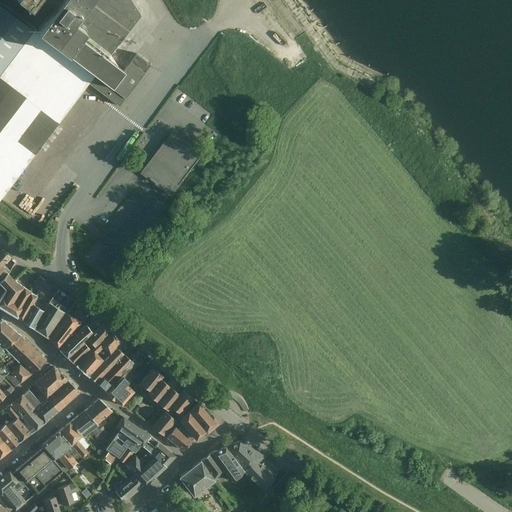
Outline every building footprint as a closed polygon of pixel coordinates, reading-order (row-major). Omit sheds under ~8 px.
[(61,0),(38,32),(0,2),(0,198),(87,84),(119,108),(151,65),(135,53),(122,71),(106,59),(139,15),(129,0),(61,0)] [(173,196),(204,155),(174,133),(143,173),(173,196)] [(0,280),(7,272),(2,264),(8,257),(1,250),(0,251),(0,280)] [(0,298),(0,305),(16,316),(30,291),(15,281),(11,276),(9,275),(7,272),(0,280),(0,283),(3,287),(5,289),(6,289),(0,298)] [(34,283),(40,288),(45,280),(39,276),(34,283)] [(41,289),(38,293),(46,297),(50,300),(57,288),(45,280),(40,288),(41,289)] [(44,311),(33,328),(48,337),(65,313),(67,314),(67,313),(66,313),(75,301),(57,288),(50,300),(49,302),(45,307),(44,310),(44,311)] [(30,291),(16,316),(22,320),(37,295),(30,291)] [(44,310),(45,307),(35,301),(38,296),(37,295),(22,320),(33,328),(44,311),(44,310)] [(65,313),(48,337),(59,349),(74,336),(84,327),(73,336),(71,334),(79,323),(72,317),(67,313),(67,314),(65,313)] [(0,341),(11,353),(24,339),(1,319),(0,320),(0,341)] [(84,343),(86,341),(102,323),(92,334),(84,326),(84,327),(74,336),(59,349),(67,357),(84,343)] [(89,345),(93,348),(99,342),(109,330),(102,323),(86,341),(89,345)] [(106,356),(107,356),(110,353),(115,348),(121,340),(109,330),(99,342),(103,346),(102,347),(108,353),(106,356)] [(38,352),(24,339),(11,353),(25,366),(27,365),(26,364),(38,352)] [(0,361),(2,364),(9,371),(4,375),(15,386),(31,373),(0,342),(0,361)] [(99,342),(93,348),(76,364),(89,375),(103,360),(107,356),(106,356),(103,359),(97,352),(102,347),(103,346),(99,342)] [(76,364),(93,348),(89,345),(92,347),(89,349),(84,343),(67,357),(74,363),(76,364)] [(89,375),(97,383),(114,365),(116,363),(109,356),(117,349),(115,348),(110,353),(107,356),(103,360),(89,375)] [(116,363),(114,365),(122,373),(124,371),(133,363),(132,362),(141,353),(137,349),(129,359),(117,349),(109,356),(116,363)] [(46,360),(38,352),(26,364),(27,365),(25,366),(31,373),(46,360)] [(132,362),(133,363),(124,371),(125,373),(112,387),(110,385),(105,390),(121,405),(121,404),(127,397),(133,391),(125,383),(127,381),(129,383),(135,376),(131,372),(145,357),(141,353),(132,362)] [(2,364),(0,361),(0,374),(2,377),(4,375),(9,371),(2,364)] [(97,383),(105,390),(110,385),(120,375),(122,373),(114,365),(97,383)] [(29,401),(33,407),(46,397),(66,379),(53,366),(34,383),(43,393),(36,399),(28,389),(22,393),(29,401)] [(144,386),(149,391),(160,378),(160,379),(162,376),(152,367),(137,386),(141,389),(144,386)] [(0,388),(5,395),(13,388),(2,377),(0,374),(0,388)] [(170,378),(166,383),(160,379),(160,378),(149,391),(147,393),(147,394),(148,394),(152,398),(157,402),(174,381),(170,378)] [(46,397),(33,407),(32,408),(45,421),(58,410),(79,392),(68,380),(47,397),(46,397)] [(179,394),(173,389),(178,384),(174,381),(157,402),(162,406),(166,409),(167,410),(170,406),(170,405),(179,394)] [(170,405),(170,406),(176,410),(171,416),(174,419),(177,416),(179,413),(180,414),(183,410),(192,398),(182,390),(180,392),(179,394),(170,405)] [(29,401),(22,393),(10,403),(20,414),(23,416),(32,408),(33,407),(29,401)] [(98,398),(84,410),(104,430),(110,425),(105,419),(109,416),(107,415),(111,411),(98,398)] [(17,417),(20,414),(10,403),(4,409),(9,415),(10,414),(13,419),(7,425),(20,441),(30,432),(17,417)] [(210,426),(214,422),(211,418),(198,403),(186,413),(179,419),(183,423),(181,425),(177,428),(182,432),(187,428),(195,438),(205,430),(206,433),(212,428),(210,426)] [(20,414),(17,417),(30,432),(45,421),(32,408),(23,416),(20,414)] [(112,439),(109,436),(104,430),(84,410),(69,421),(82,436),(90,429),(96,437),(100,433),(108,443),(112,439)] [(183,410),(180,414),(179,413),(177,416),(179,419),(186,413),(183,410)] [(183,423),(179,419),(177,416),(174,419),(171,416),(165,411),(157,420),(156,419),(153,423),(154,424),(152,426),(162,435),(171,424),(173,425),(176,421),(181,425),(183,423)] [(140,444),(148,451),(156,441),(149,435),(122,416),(115,426),(119,429),(116,433),(112,439),(108,443),(105,448),(108,450),(115,455),(119,458),(127,446),(133,451),(134,452),(140,444)] [(88,454),(83,449),(89,444),(82,436),(69,421),(59,430),(82,458),(88,454)] [(166,436),(182,449),(192,440),(182,432),(177,428),(181,425),(176,421),(173,425),(174,427),(166,436)] [(20,441),(7,425),(6,423),(0,428),(0,436),(10,449),(19,441),(20,441)] [(41,445),(42,447),(53,459),(57,456),(68,469),(78,461),(79,462),(83,459),(82,458),(59,430),(41,445)] [(0,457),(10,449),(0,436),(0,457)] [(239,440),(225,446),(243,470),(262,489),(272,479),(273,479),(276,476),(275,474),(277,472),(261,457),(262,456),(262,455),(240,440),(239,440)] [(156,441),(148,451),(165,466),(174,457),(173,455),(156,441)] [(127,446),(119,458),(118,459),(124,463),(133,451),(127,446)] [(225,446),(211,452),(223,470),(230,480),(243,470),(225,446)] [(25,502),(17,492),(17,491),(23,486),(24,486),(24,485),(28,489),(32,486),(37,492),(63,471),(53,459),(42,447),(15,469),(21,477),(17,481),(9,471),(0,479),(0,491),(15,510),(25,502)] [(110,464),(115,455),(108,450),(104,458),(110,464)] [(165,466),(148,451),(143,455),(144,455),(138,460),(135,457),(126,464),(135,474),(122,485),(115,491),(124,502),(144,484),(145,485),(165,466)] [(212,478),(223,470),(211,452),(200,460),(212,478)] [(212,478),(200,460),(193,465),(179,476),(193,494),(213,479),(212,478)] [(57,488),(60,496),(62,504),(63,505),(73,501),(73,500),(77,499),(75,492),(78,490),(73,483),(68,485),(67,484),(57,488)] [(84,497),(88,501),(93,497),(89,493),(84,497)] [(254,500),(244,493),(240,499),(250,506),(254,500)] [(62,504),(60,496),(55,498),(54,496),(44,500),(46,507),(47,511),(59,511),(57,506),(62,504)] [(282,511),(284,510),(275,501),(269,506),(275,511),(282,511)]
